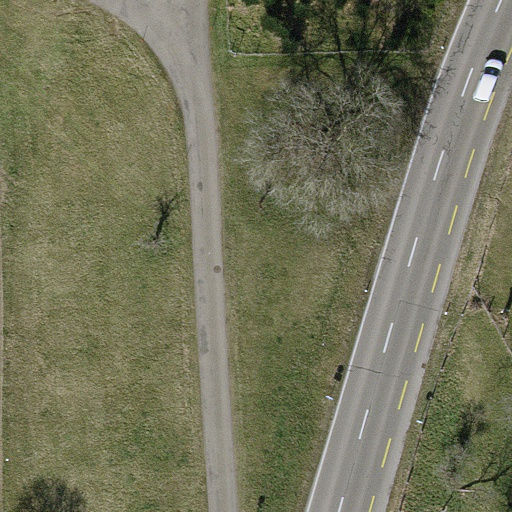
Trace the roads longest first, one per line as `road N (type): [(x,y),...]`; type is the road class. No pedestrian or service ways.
road 1 (secondary): [(504,0),(452,129),(341,511)]
road 2 (unclassified): [(225,511),(182,12)]
